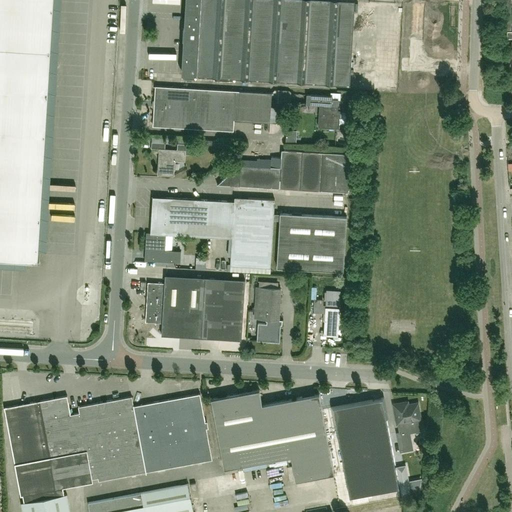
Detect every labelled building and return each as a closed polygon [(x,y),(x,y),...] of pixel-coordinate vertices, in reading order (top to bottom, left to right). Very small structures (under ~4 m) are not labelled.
[(0,0),(0,259),(38,262),(53,0),(0,0)] [(186,0),(182,72),(184,75),(195,75),(197,73),(199,75),(349,85),(354,1),(344,0),(186,0)] [(155,86),(153,126),(158,126),(158,127),(163,128),(164,126),(233,130),(234,120),(270,123),(272,93),(155,86)] [(330,99),(330,96),(307,94),(306,104),(326,105),(325,112),(319,111),(318,127),(338,128),(339,124),(344,124),(346,122),(346,115),(345,113),(337,113),(338,99),(330,99)] [(184,161),(185,154),(191,154),(192,144),(178,143),(177,149),(165,149),(165,142),(152,142),(152,148),(159,148),(158,174),(174,175),(174,160),(184,161)] [(238,165),(217,183),(217,184),(348,192),(350,154),(281,150),(280,167),(238,165)] [(153,196),(152,200),(150,232),(152,232),(153,232),(166,233),(208,236),(232,237),(230,264),(271,266),(273,220),(280,220),(277,267),(344,271),(347,216),(280,213),(280,214),(274,213),(274,199),(248,198),(235,197),(234,201),(153,196)] [(166,233),(153,232),(152,232),(150,232),(146,232),(145,260),(180,262),(180,250),(165,249),(166,233)] [(148,282),(146,321),(162,322),(161,335),(241,339),(245,279),(165,274),(165,283),(148,282)] [(281,324),(278,324),(279,319),(281,287),(257,286),(255,317),(267,318),(266,323),(258,323),(257,340),(280,341),(281,324)] [(324,311),(325,306),(334,306),(334,298),(314,297),(313,310),(324,311)] [(323,334),(338,334),(339,307),(334,306),(325,306),(324,311),(323,334)] [(259,389),(211,398),(225,468),(291,455),(296,480),(334,472),(319,393),(262,403),(259,389)] [(68,395),(5,407),(21,495),(24,494),(25,501),(23,502),(24,511),(70,511),(67,493),(64,493),(63,487),(93,481),(93,478),(99,477),(99,480),(213,459),(201,393),(135,405),(133,396),(79,406),(80,412),(71,414),(68,395)] [(333,407),(349,496),(399,487),(382,398),(333,407)] [(419,419),(420,419),(417,403),(416,403),(415,402),(410,403),(409,405),(404,406),(403,402),(394,404),(397,423),(398,423),(400,432),(397,433),(400,451),(410,449),(406,432),(421,429),(419,419)] [(88,503),(90,511),(193,511),(188,484),(142,493),(142,492),(88,503)] [(286,494),(274,494),(273,506),(286,506),(286,494)]
